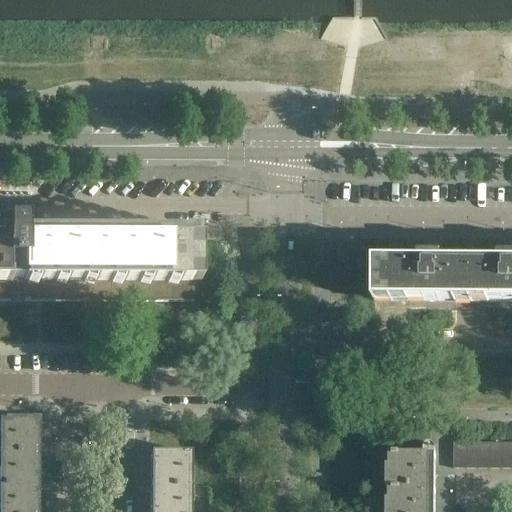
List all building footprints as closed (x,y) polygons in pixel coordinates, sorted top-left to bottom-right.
[(199,285),(199,242),(183,242),(183,230),(26,230),(26,222),(7,222),(7,229),(0,229),(0,302),(192,304),(192,285),(199,285)] [(511,253),(502,254),(500,258),(500,263),(444,263),(444,258),(442,253),(422,253),(421,258),(421,263),(375,263),(375,302),(511,302),(511,253)] [(42,460),(42,449),(38,449),(38,420),(0,419),(0,487),(38,487),(38,460),(42,460)] [(467,470),(467,444),(454,444),(454,470),(467,470)] [(479,470),(479,444),(467,444),(467,470),(479,470)] [(490,470),(491,444),(479,444),(479,470),(490,470)] [(502,470),(502,444),(491,444),(490,470),(502,470)] [(511,469),(511,444),(502,444),(502,470),(511,469)] [(189,511),(190,454),(150,453),(150,482),(146,482),(146,493),(150,493),(149,511),(189,511)] [(430,511),(431,455),(430,455),(390,455),(389,511),(430,511)] [(37,511),(38,487),(0,487),(0,511),(37,511)]
